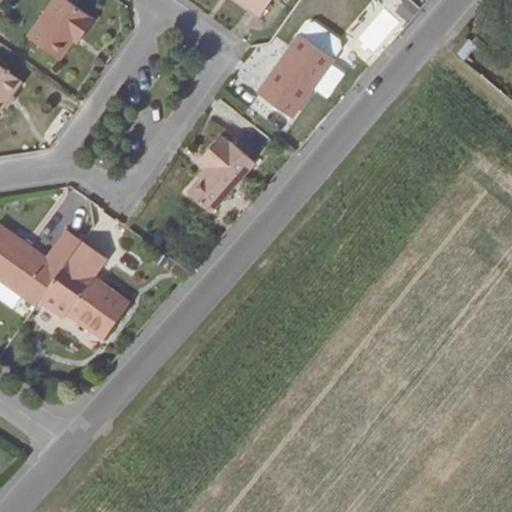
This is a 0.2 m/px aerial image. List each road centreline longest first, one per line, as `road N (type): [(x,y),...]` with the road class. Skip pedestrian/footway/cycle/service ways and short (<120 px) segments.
road 1 (residential): [(458,0),(70,448)]
road 2 (residential): [(64,162),(122,203),(232,46),(168,3)]
road 3 (residential): [(64,162),(168,3)]
